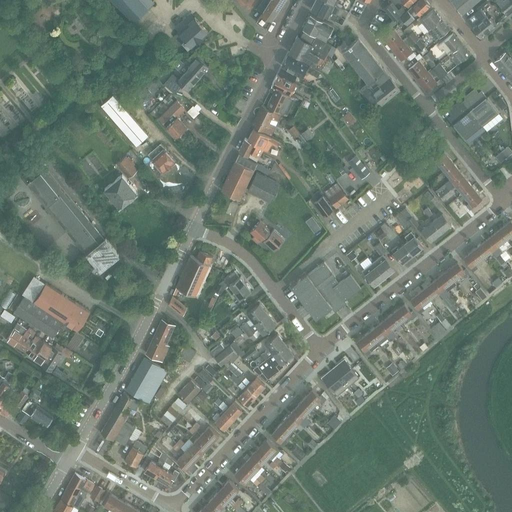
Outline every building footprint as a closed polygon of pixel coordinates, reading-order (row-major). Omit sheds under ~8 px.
[(113,0),(133,21),(148,8),(140,0),(113,0)] [(262,0),(256,9),(255,11),(260,15),(269,0),(262,0)] [(269,0),(260,15),(256,21),(266,28),(284,0),(269,0)] [(326,0),(315,0),(311,9),(330,19),(333,13),(341,17),(345,10),(336,5),(326,0)] [(401,16),(400,17),(407,24),(414,18),(410,14),(415,10),(419,15),(430,5),(426,0),(418,0),(406,11),(401,16)] [(450,0),(462,14),(478,0),(450,0)] [(479,9),(466,20),(480,37),(495,25),(494,25),(495,24),(496,22),(491,16),(489,18),(480,7),(488,1),(487,0),(479,0),(475,4),(479,9)] [(511,0),(494,0),(506,14),(511,9),(511,0)] [(390,3),(383,9),(392,19),(393,20),(388,24),(389,24),(391,28),(396,23),(395,22),(400,17),(401,16),(406,11),(402,6),(397,11),(390,3)] [(422,23),(418,26),(423,32),(427,29),(441,18),(433,8),(420,20),(422,23)] [(326,40),(333,25),(310,13),(303,29),(326,40)] [(192,47),(208,32),(194,17),(185,25),(181,21),(175,27),(178,31),(186,40),(182,43),(187,49),(191,46),(192,47)] [(441,18),(427,29),(436,40),(450,28),(441,18)] [(331,45),(304,30),(300,37),(298,35),(289,52),(314,66),(320,56),(324,59),(331,45)] [(392,49),(403,41),(394,30),(384,38),(392,49)] [(407,36),(412,42),(418,37),(413,31),(407,36)] [(450,52),(461,43),(453,32),(437,45),(441,50),(444,49),(448,54),(450,52)] [(358,37),(342,51),(368,83),(361,89),(373,104),(378,101),(381,104),(400,89),(391,78),(390,79),(384,71),(385,70),(358,37)] [(403,41),(392,49),(401,60),(412,52),(416,48),(407,37),(403,41)] [(412,42),(413,43),(419,51),(425,46),(418,37),(412,42)] [(461,43),(450,52),(454,56),(452,58),(457,64),(470,53),(461,43)] [(423,56),(432,67),(435,64),(432,60),(435,57),(430,50),(423,56)] [(511,59),(505,52),(495,60),(511,80),(511,79),(511,59)] [(288,54),(282,66),(302,76),(308,64),(288,54)] [(182,65),(187,69),(189,67),(199,76),(208,66),(196,56),(191,62),(187,59),(184,63),(182,65)] [(417,80),(428,72),(419,61),(409,69),(417,80)] [(441,78),(447,73),(439,63),(433,68),(441,78)] [(307,71),(317,77),(321,71),(310,66),(307,71)] [(187,90),(199,76),(189,67),(187,69),(178,79),(172,74),(163,84),(174,94),(182,85),(187,90)] [(281,67),(278,73),(288,78),(293,81),(296,75),(291,72),(281,67)] [(428,72),(417,80),(426,91),(436,83),(428,72)] [(296,83),(277,75),(276,74),(271,86),(291,94),(296,83)] [(296,97),(291,94),(271,86),(269,90),(274,92),(267,106),(287,115),(296,97)] [(467,102),(465,104),(481,124),(487,131),(503,118),(498,111),(499,110),(487,96),(486,97),(481,91),(478,93),(475,88),(465,96),(465,99),(467,102)] [(499,94),(494,99),(502,109),(507,105),(499,94)] [(102,105),(101,105),(136,146),(148,135),(113,95),(112,96),(102,105)] [(177,117),(185,109),(177,100),(158,118),(176,138),(187,127),(177,117)] [(481,124),(465,104),(462,106),(460,103),(457,103),(448,110),(452,115),(449,117),(454,123),(453,124),(464,138),(481,124)] [(187,111),(194,118),(197,115),(200,112),(193,105),(187,111)] [(257,115),(276,125),(281,115),(279,114),(262,105),(257,115)] [(350,110),(343,115),(351,125),(357,120),(350,110)] [(276,125),(257,115),(252,125),(269,134),(272,135),(276,125)] [(304,144),(307,142),(294,125),(288,130),(294,138),(297,135),(304,144)] [(254,128),(248,140),(254,143),(250,151),(260,156),(263,149),(268,151),(272,142),(278,146),(280,142),(254,128)] [(403,133),(396,140),(401,145),(409,138),(403,133)] [(248,140),(246,138),(239,150),(257,160),(260,156),(250,151),(254,143),(248,140)] [(164,171),(176,161),(161,144),(149,155),(164,171)] [(511,151),(508,146),(502,150),(507,157),(511,153),(511,151)] [(501,151),(496,155),(500,161),(501,162),(507,157),(502,150),(501,151)] [(444,170),(453,162),(443,151),(436,157),(435,155),(429,160),(433,165),(437,161),(444,170)] [(238,153),(221,189),(239,198),(255,167),(268,173),(270,169),(238,153)] [(128,177),(137,170),(126,156),(117,163),(128,177)] [(351,164),(353,168),(362,179),(370,173),(361,162),(359,158),(351,164)] [(28,183),(48,207),(45,210),(48,214),(51,211),(86,254),(105,239),(94,226),(95,225),(92,222),(91,223),(41,161),(22,175),(28,183)] [(438,194),(462,174),(453,162),(444,170),(451,178),(444,183),(435,190),(438,194)] [(422,163),(416,167),(420,172),(426,167),(422,163)] [(270,201),(279,184),(257,173),(248,190),(270,201)] [(119,207),(137,192),(122,174),(114,181),(113,179),(110,181),(112,183),(104,189),(119,207)] [(463,192),(471,185),(462,174),(438,194),(441,197),(456,184),(463,192)] [(471,185),(463,192),(470,200),(465,204),(469,209),(474,204),(473,203),(481,197),(471,185)] [(328,198),(336,207),(348,198),(341,188),(328,198)] [(424,194),(430,200),(434,197),(428,190),(424,194)] [(324,216),(332,210),(322,197),(314,203),(324,216)] [(400,211),(400,212),(410,224),(414,229),(414,228),(419,225),(405,207),(403,209),(400,211)] [(424,210),(429,217),(433,213),(428,207),(424,210)] [(400,211),(395,216),(405,229),(410,224),(400,212),(400,211)] [(441,232),(451,224),(443,213),(432,221),(441,232)] [(499,229),(506,238),(511,233),(511,221),(511,220),(499,229)] [(260,221),(251,231),(255,235),(252,238),(258,243),(262,239),(274,251),(285,239),(274,229),(271,233),(269,231),(270,231),(260,221)] [(431,240),(441,232),(432,221),(422,229),(431,240)] [(381,228),(376,233),(381,240),(387,235),(381,228)] [(487,238),(500,254),(503,251),(497,245),(506,238),(499,229),(487,238)] [(412,255),(423,247),(414,236),(413,236),(411,233),(406,237),(409,240),(404,244),(412,255)] [(106,238),(105,239),(86,254),(87,255),(88,254),(100,270),(108,263),(108,264),(112,261),(111,260),(119,254),(106,238)] [(476,247),(483,256),(491,250),(496,257),(500,254),(487,238),(476,247)] [(374,246),(380,255),(387,250),(380,241),(374,246)] [(402,263),(412,255),(404,244),(399,248),(397,245),(392,250),(402,263)] [(483,256),(476,247),(464,256),(470,264),(468,266),(473,271),(477,268),(474,263),(483,256)] [(197,257),(190,255),(176,286),(196,295),(213,256),(200,250),(197,257)] [(346,255),(351,261),(356,256),(352,250),(346,255)] [(503,251),(500,254),(505,261),(510,256),(505,250),(503,251)] [(500,254),(496,257),(501,263),(505,261),(500,254)] [(386,258),(375,266),(384,277),(394,269),(386,258)] [(350,274),(343,279),(344,279),(339,283),(338,283),(331,274),(333,273),(324,262),(307,275),(307,274),(291,286),(297,295),(298,294),(312,312),(311,313),(316,319),(332,307),(335,311),(346,303),(344,301),(361,288),(350,274)] [(446,271),(456,284),(453,280),(462,273),(465,277),(470,274),(466,268),(464,269),(458,262),(446,271)] [(384,277),(375,266),(372,263),(362,271),(373,285),(384,277)] [(81,265),(78,272),(87,277),(91,270),(81,265)] [(240,298),(251,290),(239,275),(239,276),(234,270),(225,277),(226,278),(219,284),(219,283),(215,292),(220,293),(222,287),(224,288),(230,284),(235,291),(234,293),(238,299),(240,297),(240,298)] [(434,280),(447,296),(448,295),(450,293),(448,290),(456,284),(446,271),(434,280)] [(92,273),(87,279),(95,287),(100,280),(92,273)] [(492,282),(496,287),(503,282),(499,277),(492,282)] [(423,289),(430,298),(438,292),(444,298),(447,296),(434,280),(423,289)] [(77,330),(89,311),(45,282),(33,301),(24,295),(14,311),(52,336),(63,320),(77,330)] [(487,295),(480,287),(476,291),(482,299),(487,295)] [(430,298),(423,289),(411,299),(417,306),(415,308),(420,313),(425,309),(421,305),(430,298)] [(448,295),(447,296),(455,308),(459,305),(450,293),(448,295)] [(186,307),(172,296),(169,304),(183,315),(186,307)] [(444,298),(442,299),(452,312),(456,308),(455,308),(447,296),(444,298)] [(245,331),(268,313),(259,302),(247,312),(251,317),(246,321),(246,320),(240,325),(245,331)] [(392,313),(400,322),(408,315),(412,319),(417,316),(412,310),(411,311),(404,304),(392,313)] [(6,311),(2,316),(9,320),(12,315),(6,311)] [(439,312),(436,315),(441,321),(444,319),(439,312)] [(268,313),(245,331),(249,336),(254,332),(254,331),(259,327),(263,333),(276,324),(268,313)] [(381,322),(393,338),(397,335),(391,329),(400,322),(392,313),(381,322)] [(162,319),(147,353),(157,358),(159,353),(162,355),(167,345),(166,344),(171,331),(174,324),(162,319)] [(439,321),(431,328),(439,337),(446,330),(442,325),(440,323),(439,321)] [(370,331),(380,344),(388,338),(390,340),(393,338),(381,322),(370,331)] [(7,338),(16,345),(27,329),(17,323),(7,338)] [(235,337),(242,331),(238,325),(231,331),(235,337)] [(16,345),(25,351),(32,340),(28,337),(29,336),(32,338),(34,335),(33,335),(35,331),(30,327),(28,330),(27,329),(16,345)] [(216,331),(211,335),(216,339),(220,335),(216,331)] [(380,344),(370,331),(358,341),(364,348),(362,349),(367,355),(371,351),(380,344)] [(264,351),(259,355),(260,356),(263,360),(285,343),(277,333),(265,342),(269,348),(265,352),(264,351)] [(25,351),(34,357),(43,343),(43,342),(39,340),(37,343),(32,340),(25,351)] [(42,364),(49,354),(55,346),(54,345),(52,347),(44,341),(43,342),(43,343),(34,357),(43,363),(42,364)] [(231,343),(237,351),(238,352),(241,356),(242,356),(245,354),(245,353),(235,341),(231,343)] [(53,371),(53,372),(65,380),(68,374),(55,366),(63,353),(69,357),(72,352),(64,347),(64,348),(56,343),(55,346),(49,354),(42,364),(53,371)] [(190,361),(197,350),(187,344),(186,345),(183,343),(180,348),(183,350),(180,355),(190,361)] [(221,343),(211,351),(214,356),(224,348),(221,343)] [(230,344),(231,345),(220,353),(225,361),(224,363),(225,364),(237,351),(231,343),(230,344)] [(263,360),(259,363),(253,368),(266,380),(280,369),(283,366),(281,363),(293,354),(285,343),(263,360)] [(258,350),(255,346),(254,346),(245,353),(245,354),(242,356),(245,360),(258,350)] [(238,376),(237,376),(256,394),(265,385),(256,377),(251,382),(250,380),(249,381),(241,373),(242,371),(232,362),(239,355),(237,353),(238,352),(237,351),(225,364),(238,376)] [(144,356),(126,389),(142,398),(160,365),(144,356)] [(343,361),(334,368),(348,386),(359,377),(345,359),(343,361)] [(386,367),(392,375),(399,370),(393,362),(386,367)] [(213,375),(217,372),(209,364),(205,368),(213,375)] [(198,373),(207,382),(202,388),(202,389),(213,377),(203,368),(198,373)] [(324,376),(323,377),(337,395),(348,386),(334,368),(324,376)] [(202,387),(205,383),(198,376),(194,380),(202,387)] [(234,380),(242,388),(237,394),(239,395),(247,404),(256,394),(237,376),(234,380)] [(213,378),(213,377),(202,389),(207,393),(213,387),(209,383),(213,378)] [(188,402),(200,389),(191,380),(179,393),(188,402)] [(14,405),(3,398),(10,386),(3,381),(0,385),(0,411),(7,416),(14,405)] [(160,398),(166,389),(162,386),(155,395),(160,398)] [(302,400),(311,408),(318,400),(322,403),(326,399),(321,394),(320,396),(312,389),(302,400)] [(359,389),(353,393),(358,399),(361,396),(363,395),(359,389)] [(13,402),(21,407),(29,395),(22,390),(13,402)] [(202,390),(197,396),(202,401),(207,395),(202,390)] [(124,391),(101,432),(114,440),(115,438),(125,444),(136,426),(125,419),(129,412),(126,411),(129,406),(134,409),(140,401),(124,391)] [(183,408),(187,404),(178,397),(175,401),(183,408)] [(223,409),(223,410),(233,419),(242,410),(233,402),(229,406),(223,401),(222,402),(218,398),(215,401),(223,409)] [(47,425),(54,416),(29,400),(16,418),(24,423),(30,414),(47,425)] [(292,411),(307,425),(310,421),(304,416),(311,408),(302,400),(292,411)] [(180,412),(183,408),(175,401),(171,405),(180,412)] [(176,416),(180,412),(171,405),(168,409),(176,416)] [(172,421),(176,416),(168,409),(164,414),(172,421)] [(223,410),(219,414),(218,412),(212,417),(224,428),(233,419),(223,410)] [(282,422),(291,430),(298,422),(304,428),(307,425),(292,411),(282,422)] [(169,425),(172,421),(164,414),(160,418),(169,425)] [(341,422),(337,418),(334,415),(327,422),(334,429),(341,422)] [(197,422),(193,426),(197,430),(201,426),(197,422)] [(291,430),(282,422),(272,433),(280,440),(278,441),(283,446),(287,441),(283,438),(291,430)] [(201,434),(210,443),(219,434),(209,425),(201,434)] [(193,434),(197,430),(193,426),(189,430),(193,434)] [(193,443),(202,452),(210,443),(201,434),(193,443)] [(136,465),(144,452),(148,446),(137,439),(125,459),(136,465)] [(267,439),(258,448),(268,456),(271,459),(273,461),(273,460),(277,456),(275,455),(279,450),(267,439)] [(176,443),(172,447),(177,451),(181,447),(176,443)] [(185,451),(194,460),(202,452),(193,443),(185,451)] [(292,451),(300,459),(305,453),(297,445),(292,451)] [(250,456),(260,465),(268,456),(258,448),(250,456)] [(194,460),(185,451),(177,460),(186,469),(194,460)] [(156,477),(168,456),(163,452),(159,458),(160,458),(157,463),(151,460),(145,470),(156,477)] [(168,456),(156,477),(167,483),(170,478),(175,480),(180,472),(175,469),(173,473),(167,469),(168,468),(169,468),(173,461),(168,456)] [(260,465),(250,456),(243,465),(252,474),(257,478),(261,482),(265,478),(256,470),(260,465)] [(277,456),(273,460),(285,472),(290,467),(284,461),(283,462),(277,456)] [(269,464),(284,478),(288,474),(285,472),(273,460),(273,461),(269,464)] [(243,465),(234,474),(244,482),(249,477),(253,481),(257,478),(252,474),(243,465)] [(61,497),(73,505),(78,507),(88,491),(91,493),(96,485),(87,479),(83,485),(82,485),(86,478),(76,472),(61,497)] [(267,494),(271,491),(261,482),(257,478),(253,481),(267,494)] [(221,489),(230,497),(238,488),(229,480),(221,489)] [(91,496),(99,500),(105,490),(97,485),(91,496)] [(213,497),(222,506),(230,497),(221,489),(213,497)] [(115,511),(122,500),(111,493),(104,503),(110,507),(109,508),(115,511)] [(61,497),(52,511),(69,511),(73,505),(61,497)] [(205,506),(212,511),(216,511),(222,506),(213,497),(205,506)] [(239,497),(235,501),(240,505),(244,501),(239,497)] [(129,511),(133,506),(122,500),(115,511),(129,511)] [(231,505),(238,511),(245,511),(246,511),(240,505),(235,501),(231,505)]
